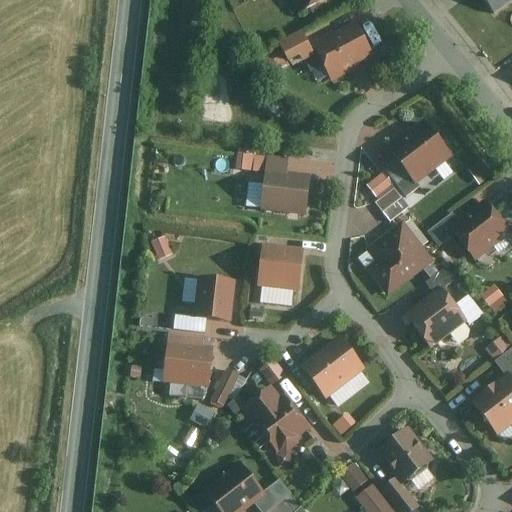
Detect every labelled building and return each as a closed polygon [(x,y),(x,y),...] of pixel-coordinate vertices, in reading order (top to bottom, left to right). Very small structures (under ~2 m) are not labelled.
[(329,0),(292,0),(301,15),(329,0)] [(511,4),(511,0),(481,0),(495,18),(511,4)] [(375,59),(353,23),(311,48),(333,84),(375,59)] [(282,49),(265,57),(273,74),(291,66),(282,49)] [(451,158),(424,124),(387,153),(414,187),(451,158)] [(287,164),(266,161),(260,209),(306,216),(311,180),(285,176),(287,164)] [(473,168),(481,184),(495,177),(487,161),(473,168)] [(509,235),(486,206),(451,233),(474,262),(509,235)] [(432,264),(402,225),(368,252),(377,264),(366,272),(388,299),(432,264)] [(162,260),(176,254),(168,236),(154,242),(162,260)] [(301,253),(261,248),(257,287),(297,292),(301,253)] [(234,285),(197,281),(194,318),(231,321),(234,285)] [(465,322),(440,290),(404,318),(429,350),(465,322)] [(361,373),(338,342),(301,369),(325,401),(361,373)] [(211,352),(167,347),(164,384),(207,389),(211,352)] [(230,368),(214,401),(228,407),(244,375),(230,368)] [(511,426),(511,381),(508,376),(472,404),(498,437),(511,426)] [(306,433),(272,389),(242,412),(276,457),(306,433)] [(350,413),(335,425),(344,436),(359,423),(350,413)] [(409,430),(377,454),(401,486),(433,461),(409,430)] [(241,467),(203,494),(216,511),(244,511),(263,498),(241,467)] [(461,477),(445,485),(452,501),(469,493),(461,477)]
